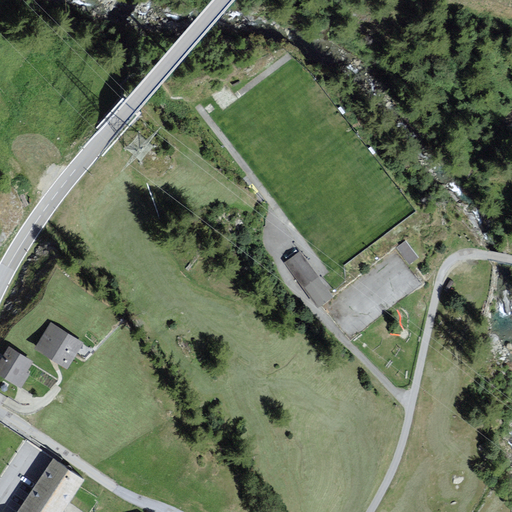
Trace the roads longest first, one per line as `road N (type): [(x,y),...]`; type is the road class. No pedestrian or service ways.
road 1 (tertiary): [(0,285),(71,176),(222,0)]
road 2 (unclassified): [(371,511),(406,437),(444,270),(472,255),(511,260)]
road 3 (residential): [(0,415),(165,511)]
